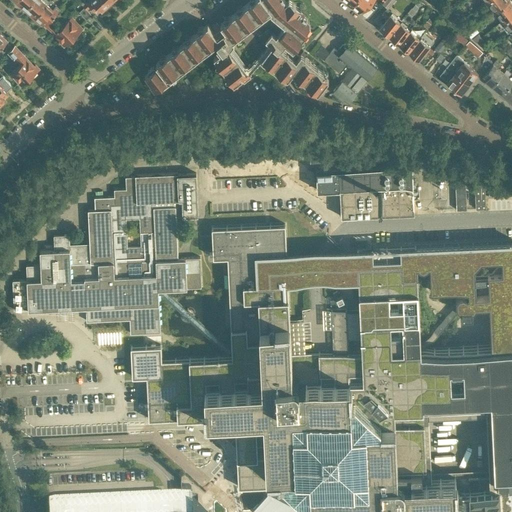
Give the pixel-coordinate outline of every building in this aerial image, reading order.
[(15,0),(16,1),(15,3),(19,6),(21,5),(25,8),(31,0),(15,0)] [(31,0),(25,8),(29,12),(28,14),(32,18),(35,17),(47,3),(43,0),(31,0)] [(101,10),(108,4),(104,0),(88,0),(87,1),(86,2),(84,0),(76,0),(86,9),(91,5),(97,11),(100,9),(101,10)] [(251,0),(220,24),(221,25),(219,26),(216,22),(212,25),(215,29),(213,31),(208,23),(155,63),(157,66),(144,76),(151,84),(150,85),(154,90),(170,78),(217,42),(219,45),(216,47),(219,51),(213,56),(234,82),(242,76),(244,77),(251,72),(250,71),(251,70),(260,59),(285,80),(286,79),(290,74),(303,84),(305,82),(317,92),(329,79),(325,76),(327,74),(305,56),(307,54),(303,50),(301,53),(296,59),(282,48),(285,44),(293,51),(308,32),(306,30),(310,25),(309,21),(303,15),(305,13),(289,0),(286,2),(284,0),(251,0)] [(354,0),(352,4),(358,10),(360,8),(363,11),(372,0),(354,0)] [(382,3),(386,8),(388,9),(388,8),(394,0),(384,0),(382,3)] [(487,0),(495,10),(507,0),(487,0)] [(511,11),(511,2),(510,0),(507,0),(495,10),(502,19),(511,11)] [(47,3),(35,17),(41,23),(43,22),(51,29),(53,27),(53,26),(54,26),(49,21),(60,8),(59,7),(58,7),(55,5),(52,8),(47,3)] [(447,12),(448,13),(453,7),(448,3),(444,9),(441,13),(445,16),(447,12)] [(84,7),(79,12),(86,19),(91,15),(84,7)] [(379,26),(389,35),(400,21),(391,13),(392,12),(388,8),(388,9),(386,8),(380,15),(385,19),(379,26)] [(511,11),(502,19),(498,23),(501,27),(502,26),(507,33),(511,28),(511,11)] [(59,12),(54,18),(57,21),(62,15),(59,12)] [(55,28),(53,27),(51,29),(62,40),(60,41),(64,45),(82,29),(70,15),(68,14),(64,18),(67,20),(64,22),(63,21),(55,28)] [(410,29),(400,21),(389,35),(399,43),(410,29)] [(410,29),(399,43),(409,51),(420,37),(410,29)] [(459,41),(463,36),(458,32),(455,37),(459,41)] [(430,45),(420,37),(409,51),(419,59),(425,51),(430,55),(434,51),(429,46),(430,45)] [(489,47),(481,37),(475,41),(486,50),(489,47)] [(439,53),(447,43),(442,39),(434,49),(439,53)] [(333,90),(342,98),(343,99),(349,100),(367,77),(376,66),(349,43),(345,47),(342,44),(339,48),(342,51),(339,54),(353,66),(333,90)] [(33,65),(14,45),(7,52),(14,59),(16,58),(21,63),(10,73),(21,85),(23,82),(24,83),(37,71),(36,70),(39,68),(34,64),(33,65)] [(315,53),(325,61),(331,53),(321,45),(315,53)] [(476,46),(472,51),(478,57),(483,52),(476,46)] [(448,65),(469,82),(478,72),(469,65),(464,61),(456,55),(448,65)] [(486,81),(484,83),(490,87),(503,71),(498,67),(501,63),(496,59),(493,62),(487,70),(481,65),(477,71),(486,78),(485,80),(486,81)] [(487,70),(493,62),(488,59),(485,62),(483,61),(481,65),(487,70)] [(461,93),(469,82),(448,65),(450,67),(448,69),(446,68),(441,75),(448,80),(447,82),(461,93)] [(511,80),(511,78),(503,71),(490,87),(495,91),(497,89),(501,93),(511,80)] [(0,80),(0,103),(6,98),(5,97),(8,94),(2,87),(6,83),(3,78),(0,80)] [(511,80),(501,93),(506,97),(504,99),(510,103),(511,100),(511,80)] [(412,165),(338,169),(316,170),(317,190),(339,189),(340,217),(414,213),(412,165)] [(176,216),(198,215),(196,172),(177,173),(177,172),(135,174),(135,176),(125,176),(125,188),(113,189),(114,196),(94,197),(94,209),(88,209),(89,243),(70,244),(69,234),(53,235),(54,249),(40,250),(40,264),(26,265),(27,279),(13,280),(14,310),(86,306),(86,321),(129,319),(130,333),(160,332),(159,295),(161,295),(227,355),(227,356),(162,359),(161,345),(131,346),(132,376),(146,376),(148,419),(220,416),(235,415),(238,487),(268,485),(268,472),(281,472),(281,483),(278,484),(278,488),(282,492),(281,493),(281,494),(281,495),(281,496),(281,497),(281,498),(282,498),(283,499),(284,499),(285,500),(286,500),(287,499),(288,499),(289,498),(293,502),(298,502),(298,498),(309,497),(310,511),(297,511),(296,511),(511,511),(511,241),(416,246),(377,248),(357,249),(336,250),(332,250),(316,251),(286,252),(285,224),(211,227),(213,257),(227,257),(231,351),(164,291),(164,288),(201,287),(200,256),(178,257),(176,216)] [(485,208),(484,179),(474,180),(475,209),(485,208)] [(456,209),(466,209),(465,180),(455,180),(456,209)] [(186,486),(181,485),(182,496),(192,495),(192,491),(186,486)] [(171,502),(156,503),(56,508),(49,508),(49,511),(194,511),(193,510),(192,501),(171,502)]
